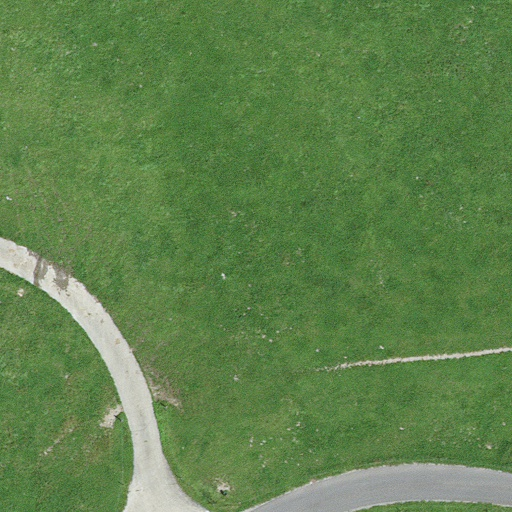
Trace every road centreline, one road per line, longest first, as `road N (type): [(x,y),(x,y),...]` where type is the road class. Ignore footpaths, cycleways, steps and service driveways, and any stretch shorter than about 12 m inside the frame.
road 1 (track): [(160,511),(132,376),(90,317),(41,271),(0,255)]
road 2 (unclassified): [(511,490),(377,487),(297,511)]
